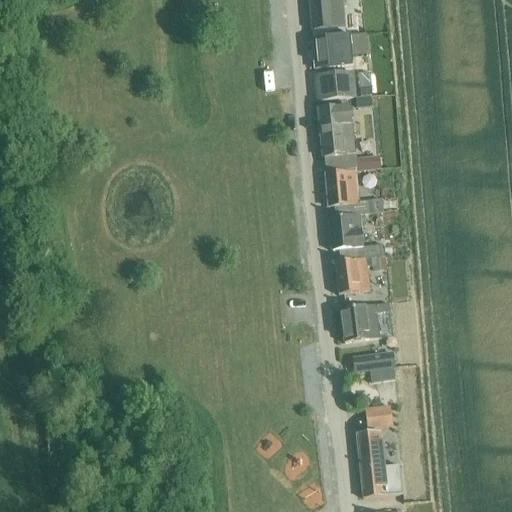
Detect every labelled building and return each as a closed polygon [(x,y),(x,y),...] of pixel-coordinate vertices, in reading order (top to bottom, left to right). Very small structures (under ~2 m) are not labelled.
[(308,0),(311,33),(345,30),(342,0),(308,0)] [(365,38),(350,39),(312,42),(314,72),(352,69),(351,57),(367,56),(365,38)] [(290,61),(271,63),(275,91),(295,88),(293,71),(292,72),(290,61)] [(364,107),(375,107),(374,72),(363,72),(364,107)] [(315,79),(317,103),(354,101),(352,76),(315,79)] [(324,161),(325,174),(356,171),(355,158),(350,109),(340,110),(340,109),(318,112),(322,161),(324,161)] [(375,157),(355,159),(356,171),(376,169),(375,157)] [(353,218),(361,218),(370,217),(369,203),(359,204),(356,174),(326,177),(329,209),(352,207),(353,218)] [(361,218),(353,218),(330,221),(333,254),(355,252),(356,263),(385,259),(384,248),(364,250),(361,218)] [(385,259),(356,263),(335,265),(338,297),(370,294),(367,269),(386,267),(385,259)] [(340,313),(344,345),(378,341),(375,316),(384,315),(383,308),(340,313)] [(354,362),(356,374),(394,369),(393,357),(354,362)] [(389,410),(365,412),(367,430),(391,427),(389,410)] [(380,434),(356,437),(363,501),(384,499),(384,498),(403,496),(400,469),(384,470),(380,434)]
